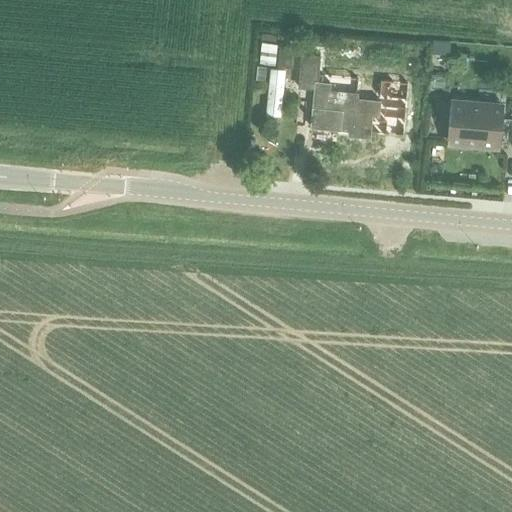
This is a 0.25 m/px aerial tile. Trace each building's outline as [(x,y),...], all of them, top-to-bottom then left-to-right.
[(450,41),(433,40),(433,53),(449,53),(450,41)] [(261,42),(258,62),(274,64),(277,44),(261,42)] [(279,45),(277,65),(291,66),(293,46),(279,45)] [(358,82),(317,78),(319,56),(302,55),(299,87),(314,89),(311,127),(349,131),(348,135),(369,137),(371,115),(378,116),(379,102),(356,100),(358,82)] [(256,66),(254,80),(264,81),(265,67),(256,66)] [(449,119),(447,138),(483,141),(482,147),(499,149),(503,103),(451,98),(449,119)]
